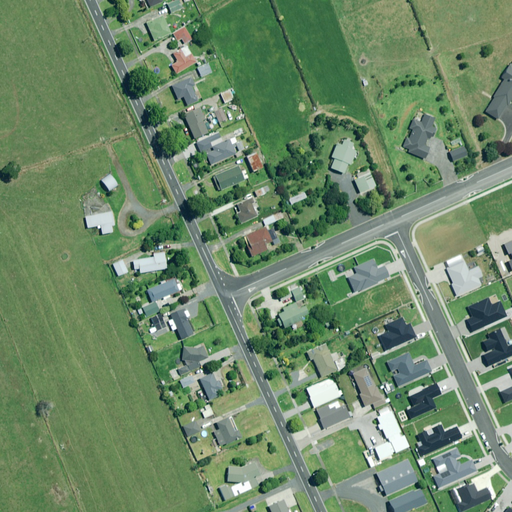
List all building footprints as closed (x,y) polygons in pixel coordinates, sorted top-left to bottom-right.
[(178,0),(175,0),(166,4),(171,13),(183,8),(178,0)] [(164,15),(146,22),(154,41),(171,34),(164,15)] [(185,27),(173,33),(177,41),(182,38),(185,43),(192,38),(185,27)] [(185,57),(181,49),(172,53),(177,61),(171,65),(178,75),(197,62),(191,54),(185,57)] [(209,63),(198,67),(201,77),(213,72),(209,63)] [(495,97),(485,112),(498,119),(508,106),(509,106),(511,100),(511,63),(501,77),(504,79),(493,96),(495,97)] [(475,91),(467,72),(456,77),(462,90),(463,90),(466,95),(475,91)] [(195,85),(191,77),(171,86),(179,99),(183,97),(188,105),(199,101),(191,87),(195,85)] [(231,90),(221,93),(224,103),(233,100),(232,99),(234,98),(231,90)] [(199,107),(184,115),(194,138),(209,133),(203,120),(205,119),(199,107)] [(222,108),(214,111),(219,122),(227,119),(222,108)] [(402,147),(409,149),(408,152),(426,158),(430,147),(426,145),(426,142),(427,139),(429,139),(430,140),(431,137),(434,137),(437,128),(433,127),(431,126),(436,118),(425,114),(421,122),(414,118),(409,128),(412,130),(409,139),(407,138),(402,147)] [(246,132),(243,126),(232,131),(235,138),(246,132)] [(200,153),(206,151),(211,165),(237,153),(231,139),(212,147),(210,142),(221,137),(219,133),(197,143),(200,153)] [(330,168),(345,173),(348,164),(351,165),(358,151),(352,149),(354,142),(344,139),(342,144),(337,143),(331,157),(335,158),(330,168)] [(241,141),(236,144),(239,152),(245,149),(241,141)] [(464,147),(449,151),(453,161),(468,155),(464,147)] [(257,152),(247,156),(254,171),(264,167),(257,152)] [(239,165),(215,175),(221,190),(245,180),(239,165)] [(361,194),(367,192),(377,186),(369,168),(357,174),(359,178),(354,180),(361,194)] [(111,174),(102,180),(110,191),(119,185),(111,174)] [(263,187),(255,191),(257,197),(267,193),(263,187)] [(308,202),(304,193),(288,200),(292,208),(308,202)] [(253,196),(237,204),(241,212),(237,213),(242,223),(259,215),(252,203),(255,201),(253,196)] [(112,211),(85,217),(88,228),(101,225),(102,234),(113,232),(112,225),(115,225),(112,211)] [(273,215),(263,219),(265,226),(276,221),(273,215)] [(267,231),(266,227),(246,236),(253,249),(249,250),(253,257),(269,250),(267,244),(272,241),(267,231)] [(273,228),(267,231),(272,241),(274,245),(280,242),(273,228)] [(154,257),(133,261),(135,270),(139,269),(141,274),(168,269),(165,251),(153,253),(154,257)] [(469,270),(464,261),(461,254),(446,260),(449,266),(446,267),(453,283),(451,284),(457,297),(481,286),(479,278),(483,276),(478,266),(469,270)] [(374,258),(354,268),(356,273),(349,277),(354,292),(359,290),(359,292),(379,283),(379,281),(390,276),(385,266),(378,269),(374,258)] [(123,260),(113,264),(118,276),(129,272),(123,260)] [(175,278),(147,290),(152,302),(180,291),(175,278)] [(300,287),(291,291),(295,301),(305,298),(300,287)] [(491,305),(489,297),(468,306),(473,317),(467,319),(472,331),(507,316),(507,315),(500,301),(491,305)] [(159,311),(155,302),(142,307),(147,316),(159,311)] [(298,309),(296,303),(282,309),(284,311),(278,314),(280,317),(277,319),(280,326),(284,325),(285,328),(309,314),(306,306),(298,309)] [(184,309),(170,314),(173,319),(168,320),(172,331),(178,329),(181,339),(194,334),(187,318),(190,315),(188,310),(185,311),(184,309)] [(419,319),(415,312),(411,315),(415,321),(419,319)] [(166,326),(160,314),(150,318),(156,327),(150,330),(152,333),(166,326)] [(390,323),(385,325),(389,332),(378,337),(385,351),(417,337),(411,323),(406,325),(402,317),(390,323)] [(511,344),(507,346),(500,329),(488,334),(491,338),(482,342),(487,351),(494,348),(495,350),(484,355),(488,366),(511,355),(511,344)] [(326,343),(307,351),(311,360),(314,359),(322,378),(338,371),(326,343)] [(199,362),(209,357),(204,345),(197,349),(184,346),(182,360),(185,360),(187,365),(178,369),(181,375),(201,366),(199,362)] [(414,365),(409,353),(387,362),(391,371),(397,369),(399,373),(393,375),(398,386),(432,371),(427,360),(414,365)] [(511,399),(511,367),(509,369),(511,375),(511,386),(500,392),(504,402),(511,399)] [(367,368),(352,374),(362,393),(359,394),(365,407),(373,404),(374,408),(386,403),(384,394),(381,395),(377,385),(376,386),(367,368)] [(217,381),(213,373),(199,379),(210,400),(218,397),(217,391),(218,390),(221,389),(223,387),(221,380),(217,381)] [(195,382),(191,375),(179,381),(182,388),(195,382)] [(328,379),(307,389),(310,396),(309,398),(313,408),(340,397),(341,395),(343,394),(342,390),(339,391),(336,382),(333,382),(331,379),(328,379)] [(441,394),(437,383),(409,396),(413,406),(424,401),(424,403),(406,410),(411,419),(436,408),(432,398),(441,394)] [(210,404),(205,406),(206,410),(202,412),(205,419),(214,414),(210,404)] [(351,417),(345,404),(336,409),(335,406),(330,409),(328,405),(316,410),(321,418),(319,420),(324,429),(351,417)] [(388,441),(375,448),(380,460),(394,454),(393,452),(395,451),(397,454),(410,447),(405,435),(400,437),(399,434),(401,432),(392,411),(391,411),(390,410),(380,414),(380,416),(377,417),(380,423),(378,425),(379,430),(382,429),(387,439),(389,438),(390,442),(389,442),(388,441)] [(229,417),(217,423),(220,429),(214,431),(220,446),(226,444),(227,444),(242,438),(239,430),(234,431),(229,417)] [(200,430),(196,421),(183,426),(188,437),(200,430)] [(445,432),(441,424),(431,428),(434,434),(429,436),(426,431),(417,435),(419,441),(421,440),(423,446),(418,448),(422,456),(463,438),(457,426),(445,432)] [(461,456),(457,448),(433,459),(440,474),(433,476),(439,488),(477,471),(472,459),(461,464),(459,461),(457,462),(455,458),(461,456)] [(408,459),(376,474),(387,495),(418,481),(408,459)] [(243,468),(229,466),(227,482),(241,483),(231,487),(231,488),(229,486),(227,487),(226,485),(219,488),(225,501),(239,495),(237,491),(238,491),(241,494),(259,486),(255,477),(261,475),(255,462),(243,468)] [(478,491),(474,484),(469,486),(469,484),(456,489),(462,501),(457,504),(460,511),(462,511),(491,498),(487,488),(478,491)] [(414,490),(389,501),(393,511),(407,511),(428,502),(420,488),(414,491),(414,490)] [(289,511),(285,500),(269,507),(271,511),(289,511)]
